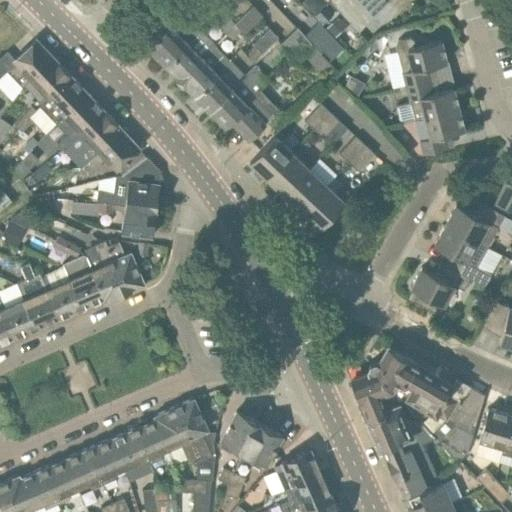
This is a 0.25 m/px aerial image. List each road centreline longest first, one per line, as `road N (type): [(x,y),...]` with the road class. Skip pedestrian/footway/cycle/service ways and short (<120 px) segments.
road 1 (residential): [(0,458),(201,371)]
road 2 (tertiary): [(208,186),(173,137),(80,43)]
road 3 (residential): [(167,292),(0,365)]
road 4 (residential): [(511,379),(364,299)]
road 5 (residential): [(364,299),(442,167)]
road 6 (tertiary): [(375,511),(318,385)]
road 7 (residential): [(468,0),(494,101),(511,128)]
road 8 (tertiary): [(276,295),(208,186)]
road 9 (residential): [(201,371),(285,391),(318,385)]
